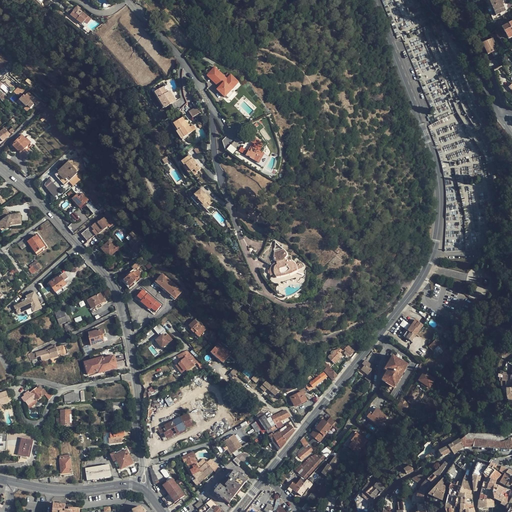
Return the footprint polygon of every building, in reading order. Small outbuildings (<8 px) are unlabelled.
[(501,0),(489,0),(496,16),(506,11),(502,3),(503,2),(501,0)] [(89,19),(77,9),(75,11),(74,13),(72,11),(71,11),(68,14),(80,24),(82,21),(85,23),(89,19)] [(511,21),(502,27),(509,39),(511,36),(511,21)] [(491,39),(482,43),(488,54),(492,52),(494,57),(499,54),(491,39)] [(0,66),(2,69),(4,67),(8,72),(14,67),(0,52),(0,66)] [(211,84),(218,76),(212,71),(205,79),(211,84)] [(218,76),(211,84),(218,90),(225,82),(218,76)] [(225,82),(216,93),(224,100),(225,98),(230,93),(231,91),(229,90),(234,82),(228,77),(225,82)] [(14,91),(19,96),(23,91),(18,86),(14,91)] [(168,93),(164,88),(154,94),(164,109),(176,102),(170,92),(168,93)] [(35,96),(34,97),(28,92),(25,95),(24,94),(19,99),(26,106),(27,105),(30,108),(34,105),(33,104),(35,102),(37,105),(41,101),(35,96)] [(195,108),(188,113),(192,119),(199,114),(195,108)] [(181,130),(186,137),(193,132),(191,128),(190,129),(183,118),(174,124),(179,131),(181,130)] [(182,139),(186,137),(181,130),(179,131),(174,124),(173,125),(182,139)] [(0,138),(2,141),(10,135),(8,132),(6,134),(2,129),(0,130),(0,138)] [(22,136),(19,134),(18,135),(10,143),(13,146),(22,136)] [(249,140),(255,143),(256,144),(251,152),(250,151),(248,155),(262,164),(267,155),(261,151),(266,143),(252,135),(249,140)] [(26,140),(22,136),(13,146),(21,153),(31,142),(27,139),(26,140)] [(86,149),(82,145),(76,150),(81,155),(86,149)] [(228,151),(235,156),(239,151),(232,146),(228,151)] [(241,151),(248,155),(250,151),(243,147),(241,151)] [(199,157),(203,154),(199,148),(195,150),(199,157)] [(262,164),(261,166),(266,169),(272,158),(267,155),(262,164)] [(194,162),(192,160),(190,157),(182,163),(185,166),(186,165),(192,172),(195,171),(197,174),(202,170),(196,163),(194,165),(193,164),(194,162)] [(71,164),(68,161),(64,166),(58,172),(59,173),(56,176),(65,186),(78,174),(77,173),(80,170),(83,169),(82,159),(73,160),(74,163),(71,164)] [(70,183),(73,187),(84,178),(80,173),(70,183)] [(61,191),(51,181),(46,185),(47,187),(50,192),(55,197),(61,191)] [(204,196),(200,192),(196,196),(199,199),(201,202),(205,206),(207,203),(209,205),(210,206),(214,203),(207,196),(204,196)] [(89,200),(83,193),(79,197),(77,195),(72,199),(80,209),(85,204),(85,203),(89,200)] [(93,214),(97,210),(90,201),(86,205),(93,214)] [(108,205),(103,209),(107,214),(112,210),(108,205)] [(0,212),(0,216),(2,219),(9,214),(5,209),(0,212)] [(9,215),(9,214),(2,219),(0,221),(0,229),(3,227),(5,229),(11,225),(21,224),(20,214),(9,215)] [(109,223),(107,220),(105,217),(99,222),(98,221),(91,226),(94,229),(95,230),(96,229),(99,233),(109,226),(108,224),(109,223)] [(88,241),(95,235),(92,231),(89,228),(82,234),(88,241)] [(141,239),(141,238),(134,230),(128,235),(132,238),(131,239),(132,240),(130,243),(139,251),(142,247),(142,246),(145,243),(141,239)] [(27,242),(35,253),(44,247),(36,235),(27,242)] [(456,247),(455,239),(445,239),(445,250),(464,250),(464,247),(456,247)] [(119,242),(117,244),(115,247),(119,251),(124,247),(119,242)] [(46,246),(44,247),(35,253),(37,255),(47,248),(46,246)] [(270,261),(269,264),(273,266),(271,269),(271,272),(271,275),(275,275),(276,277),(285,276),(291,274),(295,272),(300,270),(299,266),(298,264),(297,263),(293,260),(292,258),(289,255),(288,252),(286,251),(285,250),(275,253),(274,257),(270,255),(270,258),(270,261)] [(269,265),(269,264),(270,261),(270,258),(270,255),(265,252),(261,259),(262,260),(262,259),(269,263),(268,264),(269,265)] [(38,263),(37,264),(32,267),(28,270),(32,275),(42,268),(38,263)] [(124,280),(124,281),(129,286),(139,278),(143,275),(138,270),(136,272),(135,271),(133,273),(132,273),(124,280)] [(165,288),(163,290),(166,292),(168,291),(177,298),(184,290),(163,272),(156,280),(165,288)] [(60,276),(49,283),(56,292),(66,285),(60,276)] [(140,279),(139,278),(129,286),(124,281),(123,282),(130,289),(140,279)] [(155,282),(163,290),(165,288),(156,280),(155,282)] [(156,312),(162,306),(143,289),(137,296),(142,300),(140,302),(150,310),(151,308),(156,312)] [(26,311),(28,314),(42,308),(35,291),(24,296),(26,300),(13,305),(17,314),(26,311)] [(175,300),(177,298),(168,291),(166,292),(175,300)] [(100,293),(87,300),(92,308),(105,301),(100,293)] [(66,311),(62,313),(57,315),(56,315),(60,324),(69,320),(66,311)] [(203,325),(202,326),(193,317),(187,323),(192,328),(192,329),(199,336),(206,328),(203,325)] [(414,327),(411,325),(403,336),(411,341),(423,325),(418,322),(414,327)] [(102,335),(104,334),(102,330),(88,333),(89,337),(88,337),(90,346),(97,344),(96,344),(103,342),(102,338),(102,335)] [(163,334),(159,337),(156,340),(162,348),(172,339),(168,335),(165,337),(163,334)] [(437,338),(430,345),(434,349),(441,342),(437,338)] [(358,345),(354,342),(352,344),(350,342),(345,349),(351,355),(355,350),(354,349),(358,345)] [(228,352),(218,344),(211,351),(221,360),(228,352)] [(35,353),(36,357),(40,356),(41,361),(58,356),(58,355),(61,354),(60,349),(57,350),(56,348),(55,345),(47,348),(47,350),(35,353)] [(341,352),(343,349),(339,346),(337,349),(336,348),(333,351),(332,350),(331,351),(330,352),(330,353),(327,356),(335,364),(342,357),(341,356),(343,354),(341,352)] [(35,353),(34,348),(33,349),(32,349),(32,350),(31,351),(28,355),(30,361),(37,359),(36,357),(35,353)] [(197,359),(187,350),(177,355),(180,360),(186,356),(188,355),(191,358),(194,362),(197,359)] [(397,353),(393,351),(390,355),(393,356),(385,370),(387,371),(382,380),(395,387),(408,365),(394,357),(397,353)] [(103,357),(84,362),(88,374),(97,372),(98,373),(117,368),(113,356),(103,359),(103,357)] [(188,360),(186,357),(176,365),(182,372),(186,369),(187,371),(194,364),(193,363),(190,359),(188,360)] [(501,369),(504,370),(507,363),(501,360),(497,368),(501,369)] [(372,366),(365,361),(362,364),(364,366),(361,369),(366,373),(363,376),(369,381),(372,371),(372,366)] [(325,370),(333,380),(336,376),(338,375),(329,366),(327,367),(325,370)] [(328,376),(324,371),(317,377),(316,375),(310,380),(311,382),(310,383),(313,388),(328,376)] [(419,380),(423,383),(430,388),(435,380),(424,372),(419,380)] [(499,378),(499,381),(502,381),(511,382),(511,375),(506,374),(503,374),(502,374),(502,378),(499,378)] [(275,396),(279,391),(278,389),(274,385),(273,387),(266,381),(264,383),(263,384),(260,387),(265,392),(268,389),(273,394),(273,395),(274,396),(275,395),(275,396)] [(290,391),(303,384),(301,381),(288,387),(290,391)] [(310,383),(305,387),(308,391),(309,392),(313,388),(310,383)] [(36,400),(45,394),(46,393),(43,389),(41,390),(38,386),(36,387),(36,389),(29,393),(28,392),(24,394),(25,396),(21,398),(24,402),(25,401),(28,404),(31,402),(35,399),(36,400)] [(51,390),(46,393),(45,394),(48,400),(53,394),(51,390)] [(295,406),(307,400),(303,391),(291,397),(295,406)] [(0,404),(1,405),(9,402),(7,397),(6,392),(0,393),(0,404)] [(65,403),(74,402),(73,392),(64,395),(65,403)] [(421,402),(427,394),(424,392),(419,400),(421,402)] [(204,406),(201,400),(191,404),(194,410),(204,406)] [(404,412),(407,408),(402,404),(400,402),(397,406),(404,412)] [(281,421),(290,416),(286,409),(271,416),(276,424),(276,425),(279,428),(283,426),(281,421)] [(381,411),(377,409),(372,415),(370,413),(367,417),(380,426),(387,417),(380,412),(381,411)] [(61,418),(61,423),(61,427),(69,427),(69,410),(61,410),(61,418)] [(194,425),(188,413),(157,429),(163,441),(194,425)] [(258,417),(261,422),(267,419),(263,414),(258,417)] [(333,425),(337,430),(340,427),(333,420),(331,417),(328,420),(326,423),(323,420),(311,435),(320,442),(333,425)] [(267,419),(261,422),(266,430),(271,427),(267,419)] [(267,431),(269,435),(274,432),(279,429),(279,428),(276,425),(276,424),(273,426),(273,427),(267,431)] [(287,428),(281,432),(286,440),(295,430),(291,425),(289,426),(288,425),(285,426),(287,428)] [(121,437),(123,437),(124,437),(124,431),(109,433),(110,437),(109,438),(109,443),(122,442),(121,441),(121,437)] [(269,435),(273,441),(279,450),(286,440),(281,432),(280,431),(275,434),(274,432),(269,435)] [(224,441),(229,448),(233,453),(236,457),(237,456),(242,453),(238,449),(243,446),(234,434),(224,441)] [(357,434),(351,441),(352,442),(350,445),(348,447),(357,453),(366,441),(357,434)] [(469,434),(461,440),(466,447),(477,447),(481,447),(498,449),(498,442),(483,440),(473,440),(473,436),(472,436),(472,434),(469,434)] [(302,460),(309,454),(313,450),(312,449),(309,444),(304,437),(301,441),(306,449),(306,450),(303,452),(298,456),(301,459),(299,461),(300,463),(303,461),(302,460)] [(33,441),(22,438),(18,454),(29,456),(33,441)] [(326,439),(318,446),(320,448),(323,447),(328,441),(326,439)] [(440,445),(436,453),(447,447),(459,440),(459,439),(440,445)] [(313,440),(309,444),(312,449),(314,447),(317,444),(313,440)] [(330,445),(335,450),(339,444),(334,440),(330,445)] [(464,448),(466,447),(461,440),(460,441),(459,440),(447,447),(436,453),(439,458),(442,457),(452,452),(454,455),(460,449),(463,448),(464,447),(464,448)] [(498,442),(498,449),(506,449),(511,449),(511,443),(511,442),(508,443),(507,441),(506,441),(501,442),(498,442)] [(296,471),(302,477),(306,480),(320,465),(333,451),(328,446),(325,450),(324,450),(309,458),(296,471)] [(114,453),(111,455),(111,456),(113,461),(116,460),(121,469),(133,464),(127,450),(115,455),(114,453)] [(82,460),(85,460),(89,459),(86,451),(80,452),(82,460)] [(197,486),(214,471),(208,463),(207,462),(199,469),(197,465),(198,464),(195,457),(196,457),(194,451),(182,457),(184,463),(186,462),(189,468),(187,469),(191,476),(190,477),(197,486)] [(246,451),(242,453),(237,456),(242,463),(245,460),(249,457),(249,454),(246,451)] [(340,456),(334,451),(331,455),(325,464),(332,469),(340,456)] [(69,456),(60,457),(61,474),(71,472),(70,458),(69,458),(69,456)] [(242,463),(237,456),(236,457),(233,460),(239,466),(242,463)] [(199,464),(198,464),(197,465),(199,469),(207,462),(204,459),(199,464)] [(211,460),(208,463),(214,471),(216,473),(220,469),(211,460)] [(433,474),(428,478),(428,479),(427,479),(433,483),(436,480),(440,475),(447,464),(445,462),(438,470),(433,474)] [(472,476),(480,478),(481,474),(481,472),(484,466),(477,463),(476,464),(477,464),(474,472),(473,471),(472,476)] [(489,466),(487,468),(486,470),(488,472),(498,479),(500,476),(498,473),(495,471),(492,469),(493,468),(493,467),(493,468),(495,466),(490,464),(489,466)] [(109,465),(85,469),(87,480),(111,476),(109,465)] [(401,478),(413,471),(413,468),(412,465),(411,465),(410,465),(404,469),(405,472),(399,475),(400,476),(401,478)] [(495,466),(493,468),(495,468),(499,471),(505,475),(503,476),(511,482),(511,471),(509,470),(495,466)] [(230,500),(231,501),(245,482),(246,479),(235,470),(229,476),(233,479),(231,482),(226,478),(222,483),(227,487),(225,489),(219,484),(214,491),(228,503),(230,500)] [(492,480),(496,482),(498,479),(488,472),(486,470),(484,473),(482,474),(485,478),(492,480)] [(422,474),(412,479),(419,484),(425,477),(422,474)] [(510,486),(511,483),(511,482),(503,476),(503,477),(501,480),(510,486)] [(419,484),(422,485),(427,479),(428,479),(425,477),(419,484)] [(175,502),(185,496),(172,478),(163,485),(175,502)] [(297,493),(304,484),(305,482),(301,479),(296,485),(293,483),(287,490),(291,493),(293,490),(297,493)] [(419,491),(424,494),(427,489),(433,483),(427,479),(422,485),(422,486),(420,489),(419,491)] [(442,479),(427,495),(442,501),(445,487),(445,485),(444,484),(444,482),(443,479),(442,479)] [(307,480),(305,482),(304,484),(308,488),(309,489),(312,484),(307,480)] [(470,483),(463,481),(462,483),(461,487),(464,488),(464,489),(471,491),(470,483)] [(366,493),(374,499),(386,488),(380,482),(378,482),(375,485),(374,486),(373,486),(366,493)] [(454,491),(458,493),(460,489),(461,487),(456,486),(452,485),(451,484),(450,483),(449,489),(454,491)] [(492,491),(492,493),(495,494),(498,486),(494,486),(487,484),(483,483),(481,490),(487,490),(492,491)] [(302,496),(308,488),(304,484),(297,493),(302,496)] [(446,504),(455,505),(456,497),(457,498),(458,493),(454,491),(449,489),(448,494),(446,504)] [(479,500),(493,499),(492,493),(492,491),(487,490),(481,490),(480,494),(479,500)] [(510,500),(507,499),(503,498),(504,498),(500,496),(495,494),(492,493),(493,499),(494,499),(501,502),(500,504),(506,507),(510,500)] [(415,511),(422,511),(426,511),(425,508),(424,497),(416,498),(417,505),(418,510),(415,510),(415,511),(416,511),(415,511)] [(211,499),(204,505),(208,511),(223,511),(217,506),(218,505),(211,499)] [(267,507),(266,507),(273,511),(277,503),(270,499),(267,507)] [(494,508),(493,499),(479,500),(475,504),(478,509),(494,508)] [(208,511),(204,505),(201,501),(196,506),(201,511),(199,511),(208,511)]
